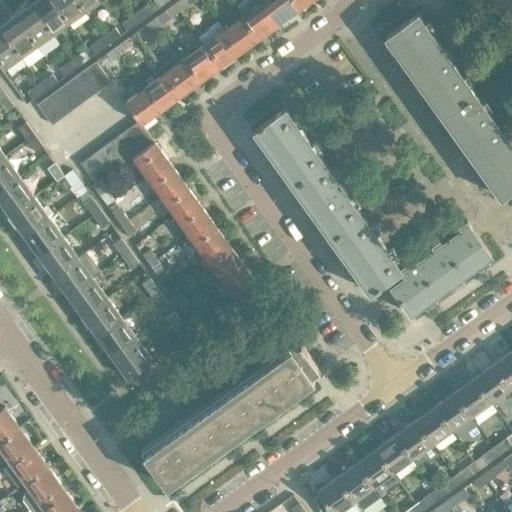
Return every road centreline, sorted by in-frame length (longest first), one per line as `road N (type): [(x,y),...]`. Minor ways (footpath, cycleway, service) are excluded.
road 1 (residential): [(397,384),(216,129),(216,109),(342,16),(349,0)]
road 2 (residential): [(135,511),(8,335)]
road 3 (residential): [(222,511),(397,384)]
road 4 (residential): [(397,384),(511,300)]
